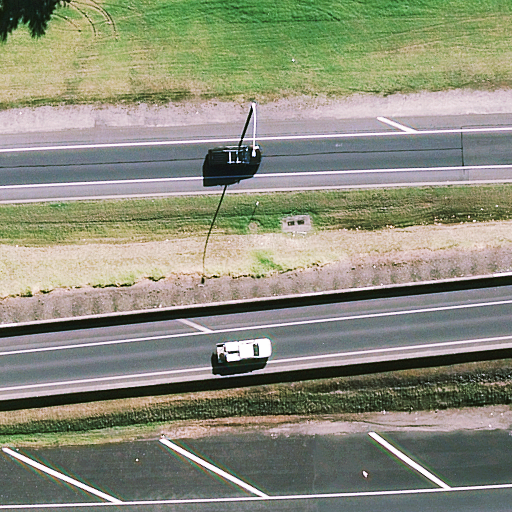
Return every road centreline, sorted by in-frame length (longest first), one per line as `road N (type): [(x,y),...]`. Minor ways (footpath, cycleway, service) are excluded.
road 1 (trunk): [(0,372),(511,319)]
road 2 (trunk): [(0,171),(511,148)]
